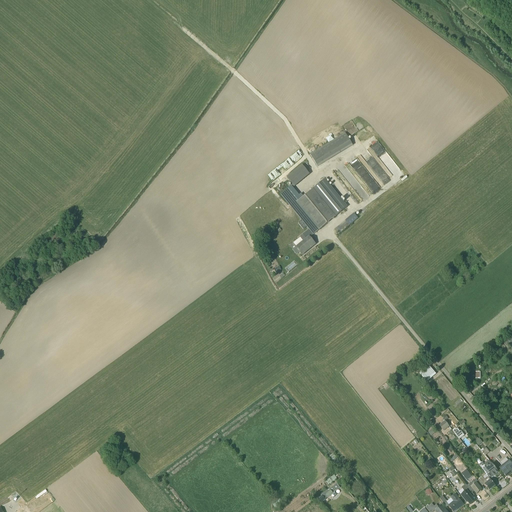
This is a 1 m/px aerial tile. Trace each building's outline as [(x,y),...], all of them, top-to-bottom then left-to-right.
[(318,167),(353,145),(345,133),(310,154),(318,167)] [(309,174),(301,164),(286,177),(294,186),(309,174)] [(366,195),(347,170),(345,171),(347,174),(343,176),(360,199),(366,195)] [(300,195),(299,196),(294,189),(293,190),(290,187),(281,195),(302,220),(298,223),(303,229),(307,227),(309,230),(300,237),(300,238),(303,241),(309,236),(310,237),(313,235),(347,207),(325,180),(302,198),(300,195)] [(346,220),(337,228),(340,232),(349,224),(346,220)] [(297,247),(296,248),(302,255),(301,254),(309,248),(309,249),(315,244),(310,237),(309,236),(303,241),(300,238),(294,243),(297,247)] [(420,374),(426,381),(435,374),(429,366),(420,374)] [(439,426),(443,431),(449,427),(445,421),(439,426)] [(453,432),(459,440),(464,436),(461,431),(460,432),(457,429),(453,432)] [(337,463),(338,465),(341,463),(333,453),(329,457),(336,464),(337,463)] [(511,463),(509,460),(499,468),(506,477),(511,472),(511,463)] [(498,472),(489,461),(484,465),(482,462),(478,465),(485,474),(488,472),(492,477),(498,472)] [(466,470),(461,474),(465,479),(470,475),(466,470)] [(326,480),(329,484),(337,479),(335,475),(326,480)] [(489,491),(495,486),(488,477),(485,479),(483,477),(477,481),(478,482),(482,487),(484,485),(489,491)] [(473,489),(476,494),(481,490),(476,483),(478,482),(477,481),(476,479),(467,486),(468,487),(470,491),(473,489)] [(321,496),(318,499),(322,503),(326,500),(325,499),(327,498),(327,497),(329,498),(331,496),(333,498),(337,495),(335,493),(334,492),(336,491),(340,488),(337,484),(321,495),(321,496)] [(462,488),(464,490),(465,492),(461,495),(467,503),(467,502),(470,505),(472,504),(475,501),(471,496),(473,494),(470,491),(468,487),(466,485),(462,488)] [(458,509),(463,504),(455,494),(450,498),(453,502),(449,506),(453,511),(457,508),(458,509)] [(282,495),(272,502),(276,507),(285,501),(282,495)]
